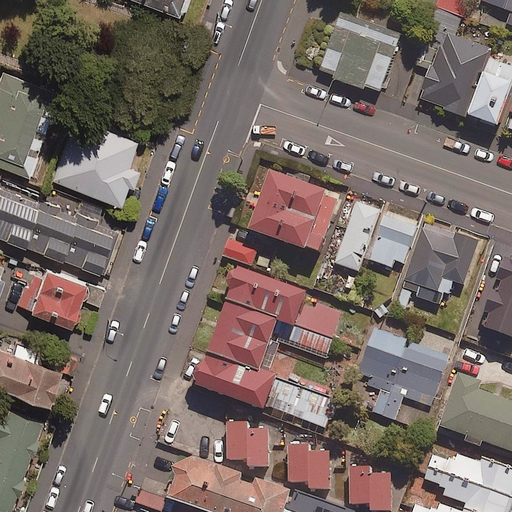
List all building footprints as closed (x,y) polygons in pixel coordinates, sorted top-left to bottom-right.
[(137,0),(180,17),(187,0),(137,0)] [(511,0),(483,0),(483,3),(511,13),(511,15),(508,27),(511,28),(511,0)] [(392,83),(409,27),(345,8),(328,64),(392,83)] [(469,120),(489,60),(492,51),(444,35),(421,104),(469,120)] [(511,67),(489,60),(469,120),(500,130),(511,93),(511,67)] [(50,91),(4,75),(0,84),(0,168),(28,178),(47,125),(39,122),(50,91)] [(131,190),(138,173),(126,169),(136,142),(76,119),(52,182),(119,207),(126,188),(131,190)] [(327,198),(269,179),(249,238),(319,262),(325,245),(313,241),(327,198)] [(63,212),(0,190),(0,240),(97,275),(110,237),(60,220),(63,212)] [(381,214),(358,206),(335,267),(359,276),(381,214)] [(418,226),(387,215),(370,263),(392,271),(394,264),(404,267),(418,226)] [(478,248),(423,231),(406,285),(421,290),(418,301),(440,308),(444,297),(451,299),(455,286),(465,289),(478,248)] [(231,239),(223,259),(251,270),(259,251),(231,239)] [(511,343),(511,267),(503,264),(479,332),(511,343)] [(83,287),(21,265),(16,279),(28,283),(18,311),(68,329),(83,287)] [(308,298),(240,273),(205,371),(201,369),(193,392),(265,417),(277,383),(261,377),(279,329),(295,335),(308,298)] [(343,316),(317,307),(304,343),(286,337),(282,347),(327,362),(343,316)] [(450,359),(374,331),(357,375),(370,380),(367,387),(381,392),(373,414),(395,423),(404,399),(431,409),(450,359)] [(59,374),(0,351),(0,392),(45,409),(59,374)] [(481,454),(483,447),(511,458),(511,408),(478,396),(481,387),(459,379),(439,431),(465,441),(463,447),(481,454)] [(338,404),(289,386),(279,414),(328,432),(338,404)] [(0,426),(0,511),(2,511),(12,511),(40,425),(6,415),(3,427),(0,426)] [(248,424),(229,424),(227,460),(248,461),(248,467),(269,468),(270,430),(248,430),(248,424)] [(308,446),(291,447),(292,483),(309,483),(309,490),(331,489),(330,452),(308,452),(308,446)] [(424,483),(444,489),(440,500),(465,508),(463,511),(511,511),(511,473),(477,462),(476,465),(434,451),(424,483)] [(244,483),(195,466),(173,476),(177,485),(169,508),(181,511),(288,511),(292,500),(256,487),(254,494),(241,490),(244,483)] [(351,468),(351,505),(371,505),(370,511),(391,511),(392,476),(370,476),(370,468),(351,468)] [(164,500),(138,497),(137,509),(163,511),(164,500)] [(340,511),(303,500),(298,511),(340,511)] [(452,511),(418,501),(414,511),(452,511)]
